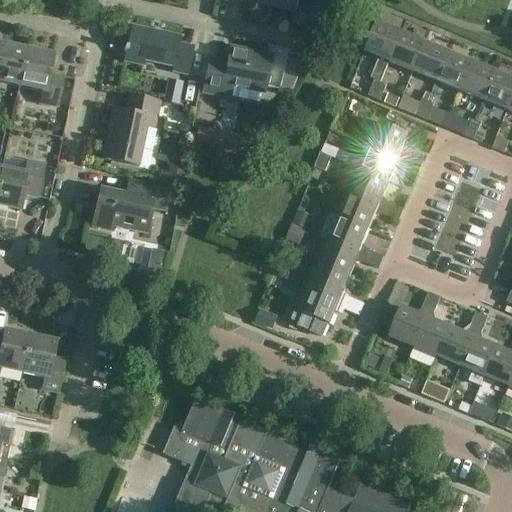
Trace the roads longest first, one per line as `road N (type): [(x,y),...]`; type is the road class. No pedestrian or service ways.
road 1 (residential): [(338,387),(46,271)]
road 2 (residential): [(46,271),(95,58),(89,35)]
road 3 (residential): [(507,490),(471,442),(338,387)]
road 4 (residential): [(393,267),(468,298),(511,195)]
road 5 (residential): [(293,41),(113,0)]
road 6 (residential): [(448,134),(393,267)]
road 7 (residential): [(338,387),(393,267)]
